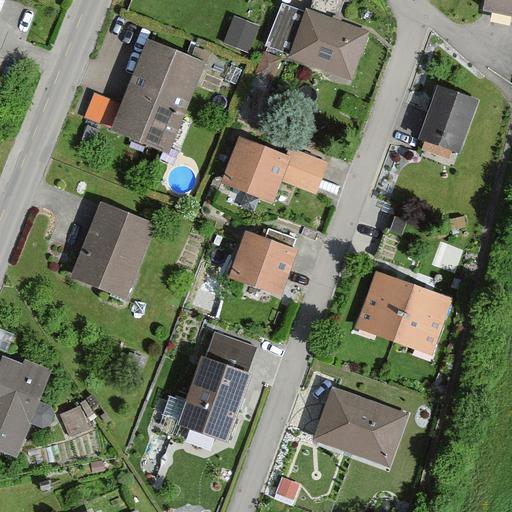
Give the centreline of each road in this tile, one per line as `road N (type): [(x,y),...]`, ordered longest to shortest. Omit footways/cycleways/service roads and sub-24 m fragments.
road 1 (residential): [(237,511),(419,12)]
road 2 (tertiary): [(0,242),(99,0)]
